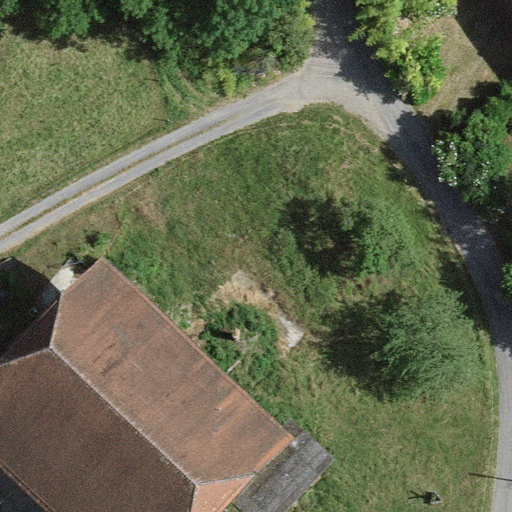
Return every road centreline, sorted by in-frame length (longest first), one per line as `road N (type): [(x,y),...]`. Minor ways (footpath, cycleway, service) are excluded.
road 1 (track): [(348,49),(279,98),(111,175),(0,253)]
road 2 (residential): [(337,0),(348,49),(500,285),(511,345)]
